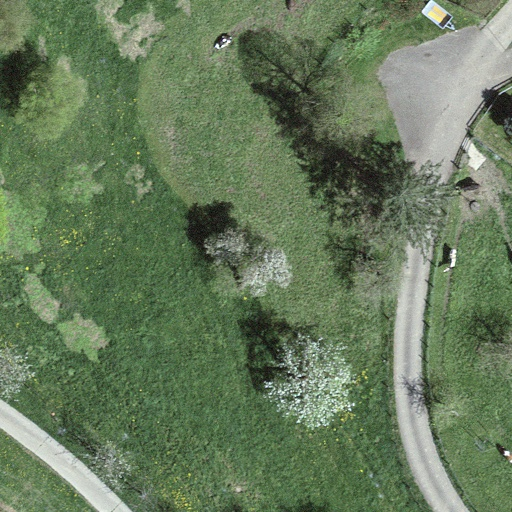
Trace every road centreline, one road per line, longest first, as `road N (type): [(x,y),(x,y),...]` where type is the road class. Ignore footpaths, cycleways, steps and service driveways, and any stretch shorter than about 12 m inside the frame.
road 1 (track): [(448,511),(411,458),(406,287),(458,105),(511,25)]
road 2 (track): [(0,416),(99,511)]
